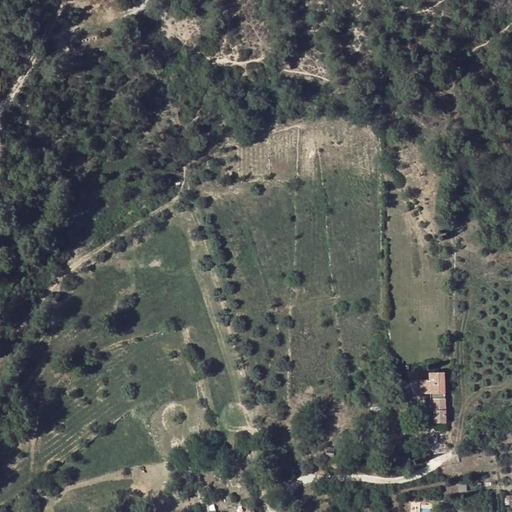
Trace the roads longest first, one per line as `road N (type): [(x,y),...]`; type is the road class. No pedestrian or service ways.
road 1 (track): [(424,414),(437,453),(426,469),(395,480),(301,479),(288,494),(291,511)]
road 2 (track): [(0,356),(58,278),(105,245)]
